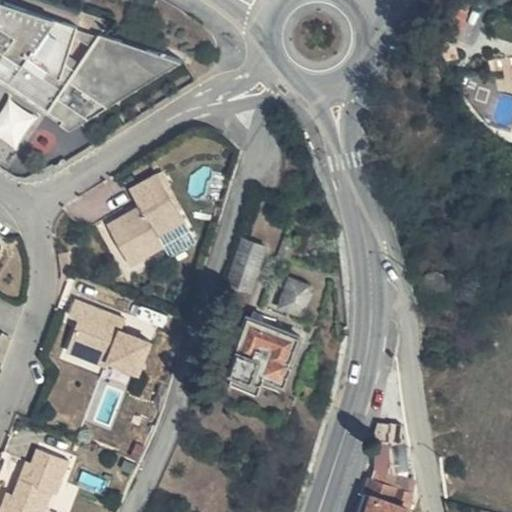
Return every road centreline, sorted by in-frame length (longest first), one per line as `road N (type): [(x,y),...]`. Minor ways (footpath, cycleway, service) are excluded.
road 1 (residential): [(132,511),(164,438),(247,159),(241,96)]
road 2 (residential): [(371,277),(402,293),(435,511)]
road 3 (secondary): [(319,511),(363,376),(371,277)]
road 4 (residential): [(241,96),(181,114),(33,198)]
road 5 (residential): [(33,198),(43,291),(0,405)]
road 6 (secondary): [(371,277),(336,85)]
